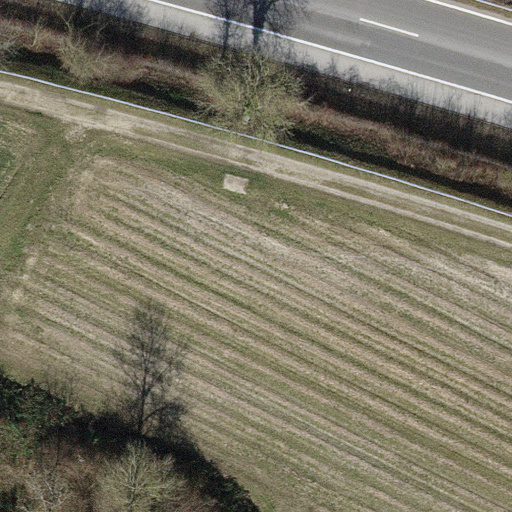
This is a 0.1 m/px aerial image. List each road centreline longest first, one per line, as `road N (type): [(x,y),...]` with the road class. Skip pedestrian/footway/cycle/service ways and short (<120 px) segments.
road 1 (track): [(511,248),(0,93)]
road 2 (motorway): [(294,0),(511,64)]
road 3 (track): [(95,116),(0,252)]
